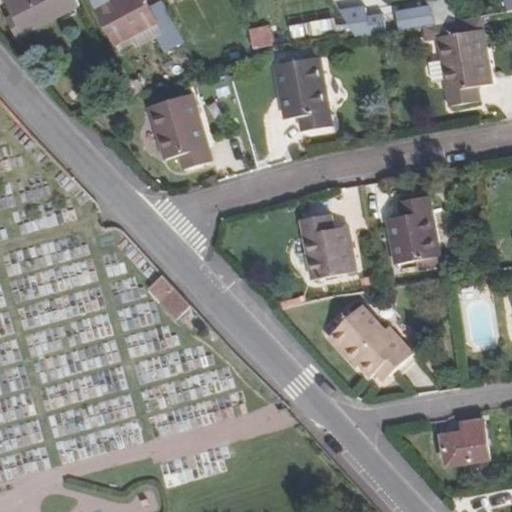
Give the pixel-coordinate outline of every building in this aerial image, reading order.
[(87,3),(85,0),(14,0),(23,16),(17,19),(26,36),(87,3)] [(104,11),(119,6),(117,0),(103,0),(100,2),(104,11)] [(132,0),(119,6),(104,11),(120,44),(162,25),(165,33),(154,37),(162,54),(188,42),(170,7),(155,13),(149,0),(132,0)] [(440,24),(460,21),(455,0),(453,0),(435,7),(440,24)] [(387,31),(386,14),(370,15),(369,6),(348,8),(351,35),(387,31)] [(486,50),(491,49),(487,16),(460,21),(440,24),(427,27),(430,40),(441,38),(453,105),(483,100),(481,86),(490,85),(486,50)] [(275,27),(256,31),(259,49),(278,45),(275,27)] [(496,83),(491,49),(486,50),(490,85),(496,83)] [(287,84),(296,117),(304,116),(307,130),(337,123),(321,55),(277,65),(282,85),(287,84)] [(290,119),(296,117),(287,84),(282,85),(290,119)] [(198,114),(204,112),(199,93),(153,104),(168,158),(184,154),(188,169),(217,162),(213,147),(207,149),(198,114)] [(213,147),(204,112),(198,114),(207,149),(213,147)] [(399,219),(383,221),(392,267),(413,263),(415,273),(437,269),(434,259),(437,259),(425,199),(396,203),(399,219)] [(327,218),(296,223),(309,282),(353,274),(344,229),(329,231),(327,218)] [(193,308),(166,277),(151,290),(178,321),(193,308)] [(392,371),(397,376),(420,352),(393,327),(390,330),(365,307),(356,317),(345,328),(335,338),(349,351),(347,353),(364,369),(366,367),(379,379),(384,374),(385,372),(392,371)] [(345,328),(356,317),(350,312),(340,323),(345,328)] [(349,351),(335,338),(333,341),(347,353),(349,351)] [(393,382),(397,376),(392,371),(385,372),(384,374),(393,382)] [(463,433),(443,437),(448,466),(491,459),(484,421),(461,425),(463,433)]
